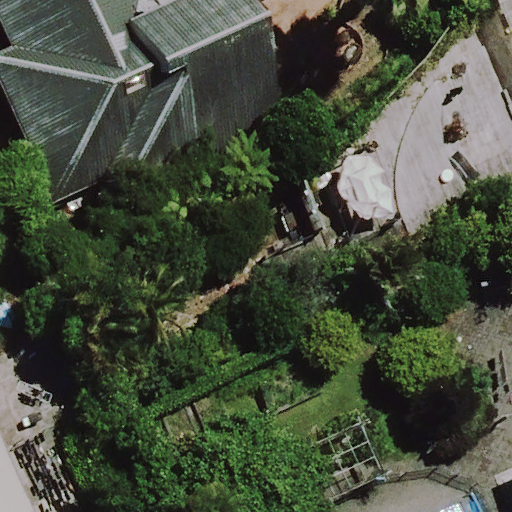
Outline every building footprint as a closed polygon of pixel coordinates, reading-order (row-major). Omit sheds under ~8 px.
[(130,0),(0,0),(0,124),(38,208),(89,185),(100,207),(265,132),(204,0),(169,0),(137,15),(130,0)] [(511,0),(500,0),(511,25),(511,0)] [(384,234),(360,174),(302,197),(326,257),(384,234)] [(511,511),(511,467),(494,475),(511,511)] [(0,511),(13,511),(0,482),(0,511)]
